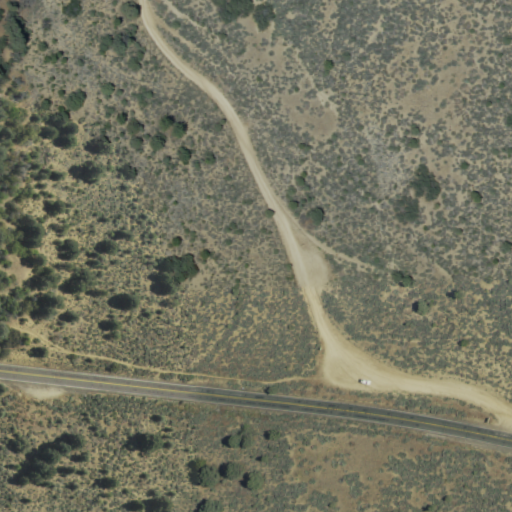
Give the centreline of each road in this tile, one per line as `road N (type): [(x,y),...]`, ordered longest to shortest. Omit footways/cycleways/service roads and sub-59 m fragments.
road 1 (track): [(511,421),(468,394),(390,385),(349,362),(234,111),(156,32),(147,0)]
road 2 (secondary): [(511,440),(368,412),(0,370)]
